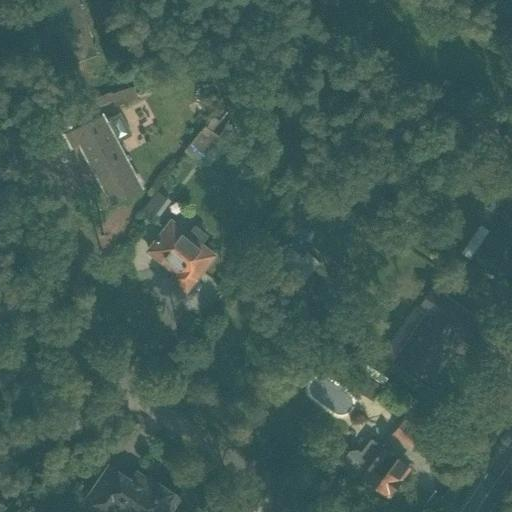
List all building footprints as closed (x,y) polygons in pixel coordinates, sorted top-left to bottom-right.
[(40,0),(63,64),(93,54),(73,0),(40,0)] [(101,206),(136,188),(97,111),(62,129),(101,206)] [(155,223),(170,204),(154,191),(138,209),(155,223)] [(511,201),(502,196),(462,260),(496,282),(511,257),(511,201)] [(138,248),(187,284),(212,251),(163,215),(138,248)] [(468,350),(486,324),(427,282),(408,308),(417,314),(385,359),(423,386),(455,341),(468,350)] [(402,416),(386,433),(404,450),(420,433),(402,416)] [(383,499),(405,466),(364,438),(341,471),(383,499)] [(76,497),(103,511),(163,511),(175,493),(103,451),(76,497)]
